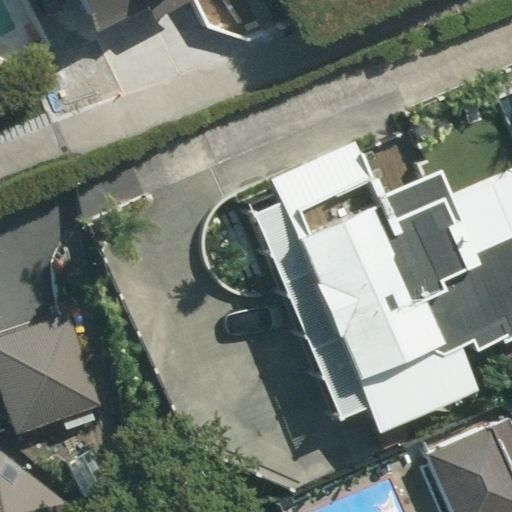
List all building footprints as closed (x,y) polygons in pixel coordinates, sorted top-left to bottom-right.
[(34,0),(55,47),(158,0),(34,0)] [(511,332),(511,235),(454,256),(427,179),(387,193),(368,140),(252,180),(258,197),(223,209),(302,432),(341,419),(348,439),(459,400),(444,356),(511,332)] [(0,422),(6,443),(91,420),(61,309),(41,315),(14,217),(0,221),(0,422)] [(511,511),(511,437),(506,422),(428,451),(451,511),(511,511)] [(0,511),(38,511),(57,490),(0,444),(0,511)]
